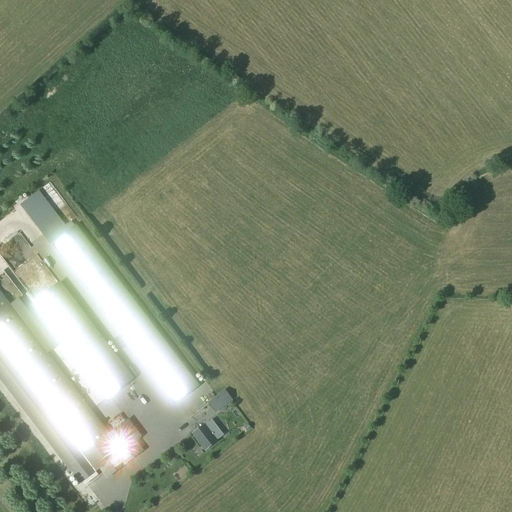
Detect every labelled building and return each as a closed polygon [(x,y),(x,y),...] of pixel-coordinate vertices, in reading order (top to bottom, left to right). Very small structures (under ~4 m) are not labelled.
[(48,202),(40,191),(38,193),(30,199),(22,205),(30,215),(47,237),(65,223),(48,202)] [(75,229),(56,243),(178,402),(196,388),(75,229)] [(124,370),(58,284),(33,303),(109,398),(136,376),(129,367),(124,370)] [(107,435),(0,295),(0,328),(91,448),(81,455),(94,472),(139,438),(126,420),(107,435)] [(231,400),(224,392),(218,397),(209,404),(215,412),(230,401),(231,400)] [(205,450),(216,441),(223,435),(214,424),(207,429),(204,425),(193,434),(205,450)]
